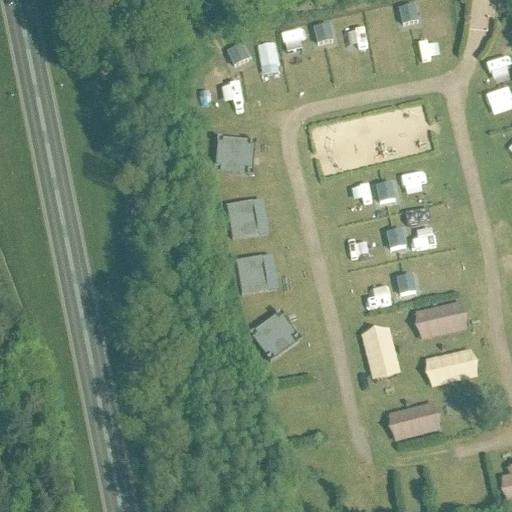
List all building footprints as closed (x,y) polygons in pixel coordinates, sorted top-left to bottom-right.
[(402,30),(417,27),(414,10),(398,13),(402,30)] [(452,24),(429,31),(438,61),(453,57),(448,41),(456,38),(452,24)] [(317,50),(332,47),(329,30),(313,33),(317,50)] [(400,37),(404,73),(418,71),(414,35),(400,37)] [(380,43),(367,45),(371,78),(385,76),(380,43)] [(259,50),(261,60),(271,59),(269,48),(259,50)] [(234,72),(248,65),(241,50),(227,56),(234,72)] [(346,51),(334,52),(336,87),(349,86),(346,51)] [(315,55),(298,56),(300,89),(317,88),(315,55)] [(396,146),(432,141),(430,126),(394,131),(396,146)] [(359,127),(330,133),(333,147),(362,141),(359,127)] [(232,167),(262,158),(258,145),(228,153),(232,167)] [(393,189),(404,187),(402,179),(423,174),(418,151),(386,158),(393,189)] [(336,166),(337,178),(377,173),(376,161),(336,166)] [(264,194),(263,179),(233,183),(235,197),(264,194)] [(379,208),(395,205),(391,189),(375,192),(379,208)] [(238,214),(241,228),(271,223),(269,209),(238,214)] [(356,245),(391,235),(388,222),(353,232),(356,245)] [(386,239),(390,256),(405,252),(402,235),(386,239)] [(243,246),(244,259),(278,254),(276,242),(243,246)] [(395,259),(358,264),(360,278),(397,272),(395,259)] [(255,294),(275,291),(272,269),(252,272),(255,294)] [(389,273),(370,278),(373,289),(392,284),(389,273)] [(396,284),(400,302),(416,298),(412,281),(396,284)] [(286,306),(270,310),(267,300),(253,304),(258,325),(289,318),(286,306)] [(301,336),(266,344),(268,356),(303,348),(301,336)] [(435,339),(416,341),(417,351),(436,349),(435,339)] [(263,399),(261,387),(252,389),(254,400),(263,399)] [(435,412),(454,408),(451,397),(433,401),(435,412)] [(279,460),(276,448),(267,450),(270,462),(279,460)]
